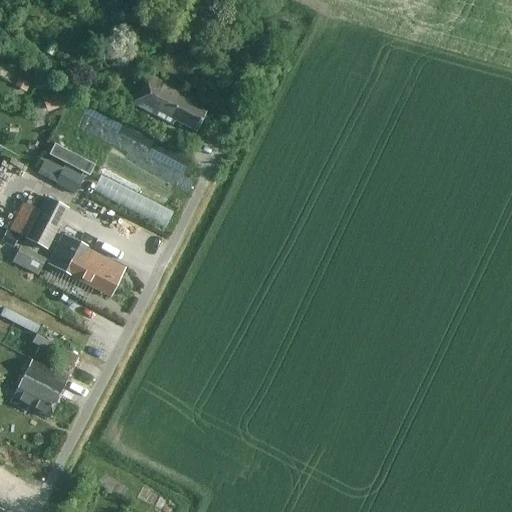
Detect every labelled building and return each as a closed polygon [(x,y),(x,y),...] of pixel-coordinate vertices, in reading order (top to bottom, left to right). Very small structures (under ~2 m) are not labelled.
[(175,121),(195,132),(205,112),(189,103),(192,98),(148,76),(134,105),(173,125),(175,121)] [(46,113),(63,107),(58,95),(42,101),(46,113)] [(94,166),(54,145),(49,155),(89,177),(94,166)] [(73,192),(81,178),(63,168),(55,183),(73,192)] [(104,175),(96,190),(127,206),(135,191),(104,175)] [(38,212),(25,240),(46,251),(67,208),(46,197),(38,212)] [(144,200),(140,216),(170,225),(175,209),(144,200)] [(23,203),(9,231),(25,239),(39,211),(23,203)] [(110,297),(125,269),(86,249),(87,247),(63,235),(48,265),(71,277),(110,297)] [(46,259),(20,246),(11,263),(37,276),(46,259)] [(47,362),(55,345),(35,335),(31,343),(38,347),(34,356),(47,362)] [(47,362),(34,356),(25,373),(10,403),(26,411),(28,408),(48,418),(58,398),(61,392),(70,374),(47,362)]
